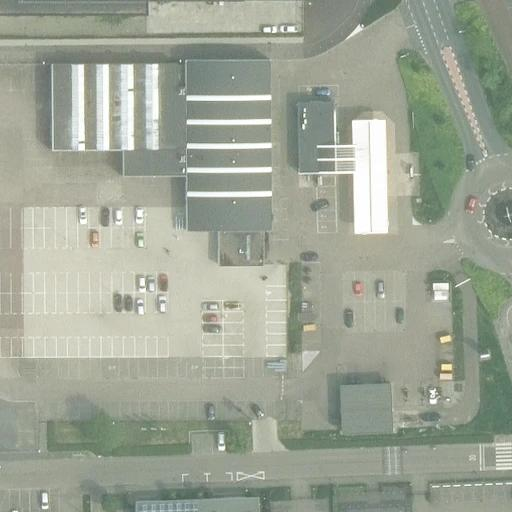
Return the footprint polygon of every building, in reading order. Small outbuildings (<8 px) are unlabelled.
[(0,0),(0,15),(146,14),(146,0),(318,0),(317,0),(0,0)] [(176,63),(51,64),(51,150),(121,150),(121,176),(184,176),(185,231),(217,231),(218,264),(203,264),(203,271),(203,273),(202,276),(202,279),(203,293),(203,314),(203,344),(203,345),(203,351),(242,350),(242,347),(252,347),(252,350),(290,350),(290,313),(287,312),(287,301),(290,301),(289,264),(265,264),(264,231),(271,231),(269,60),(184,60),(184,65),(176,65),(176,63)] [(334,102),(298,103),(300,174),(336,173),(335,150),(334,102)] [(385,126),(352,125),(353,151),(335,150),(336,173),(336,179),(353,178),(354,239),(388,238),(385,126)] [(343,386),(344,414),(345,425),(345,434),(395,432),(394,423),(393,384),(343,386)] [(158,511),(255,511),(255,498),(254,498),(242,499),(207,500),(160,502),(158,502),(158,511)]
